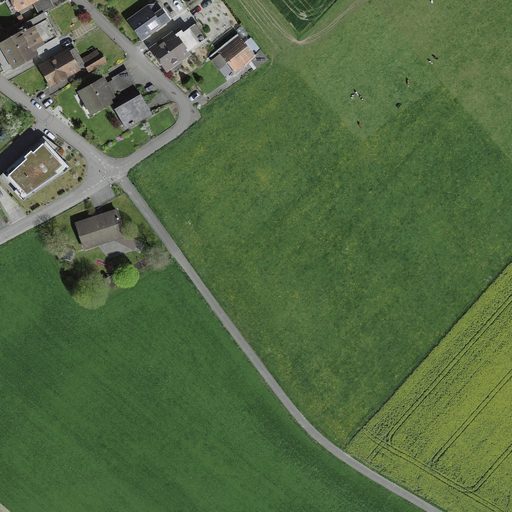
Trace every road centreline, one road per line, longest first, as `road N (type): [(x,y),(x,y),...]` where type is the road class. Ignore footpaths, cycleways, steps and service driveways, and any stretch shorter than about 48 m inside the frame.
road 1 (track): [(116,172),(320,437),(428,511)]
road 2 (residential): [(116,172),(193,123),(74,0)]
road 3 (residential): [(0,83),(116,172)]
road 4 (residential): [(0,238),(116,172)]
